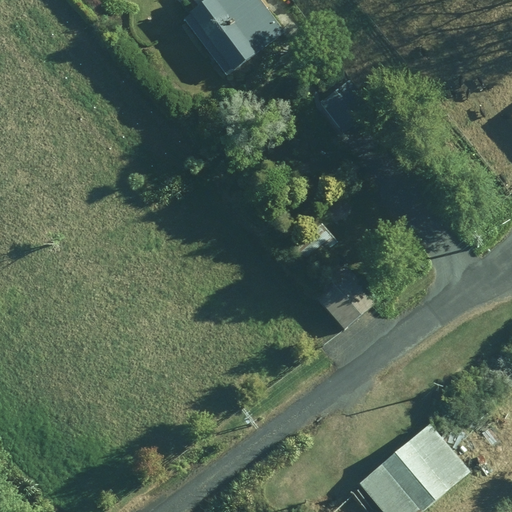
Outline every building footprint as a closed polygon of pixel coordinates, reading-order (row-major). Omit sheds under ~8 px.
[(202,0),(182,14),(225,77),(261,53),(250,36),(269,24),(253,0),(202,0)] [(375,59),(355,36),(337,52),(357,75),(375,59)] [(373,100),(347,75),(322,100),(348,126),(373,100)] [(339,241),(321,221),(334,221),(333,209),(309,211),(310,222),(317,222),(294,243),(313,264),(339,241)] [(382,298),(348,261),(311,294),(345,332),(382,298)]
